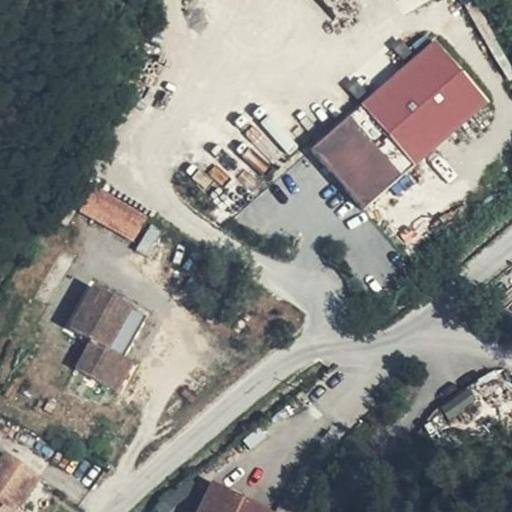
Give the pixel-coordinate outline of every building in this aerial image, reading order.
[(308,148),(362,210),(489,98),(437,37),(308,148)] [(80,215),(136,238),(147,211),(91,188),(80,215)] [(126,357),(146,308),(87,284),(69,328),(88,336),(74,371),(120,390),(132,360),(126,357)] [(488,394),(480,382),(453,402),(461,412),(488,394)] [(0,511),(25,511),(30,505),(43,485),(0,454),(0,511)] [(260,511),(214,489),(202,511),(260,511)]
